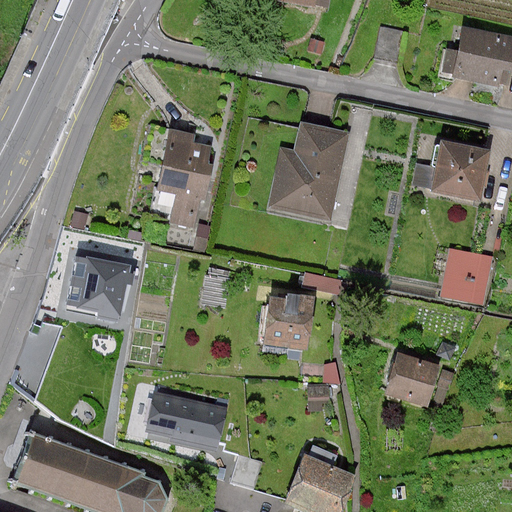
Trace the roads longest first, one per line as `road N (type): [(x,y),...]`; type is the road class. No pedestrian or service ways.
road 1 (residential): [(124,41),(511,120)]
road 2 (residential): [(0,352),(80,131),(124,41)]
road 3 (primary): [(79,0),(0,160)]
